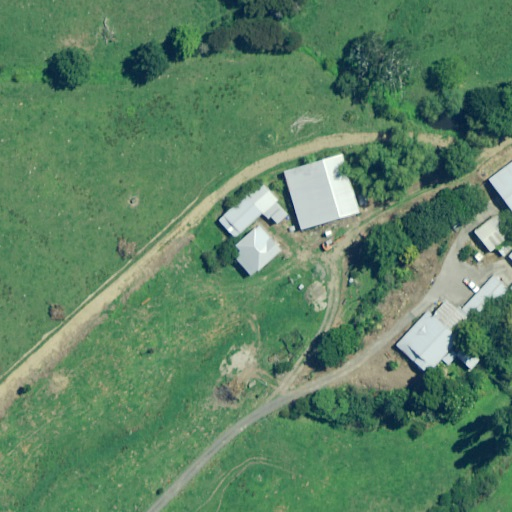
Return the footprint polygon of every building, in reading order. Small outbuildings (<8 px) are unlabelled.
[(358,212),(341,155),(282,172),(299,229),(358,212)] [(511,161),(487,180),(511,213),(511,161)] [(287,213),(260,183),(217,220),(232,238),(262,212),(274,225),(287,213)] [(489,220),(464,237),(479,258),(503,240),(489,220)] [(280,250),(258,225),(234,246),(239,251),(233,257),(249,276),(280,250)] [(511,241),(509,244),(507,241),(496,250),(502,257),(511,247),(511,241)] [(507,290),(492,276),(459,312),(445,300),(430,317),(425,313),(395,345),(426,373),(440,359),(446,365),(463,347),(459,342),(507,290)] [(466,348),(457,359),(470,370),(479,359),(466,348)] [(0,419),(0,431),(2,434),(13,423),(4,415),(0,419)]
